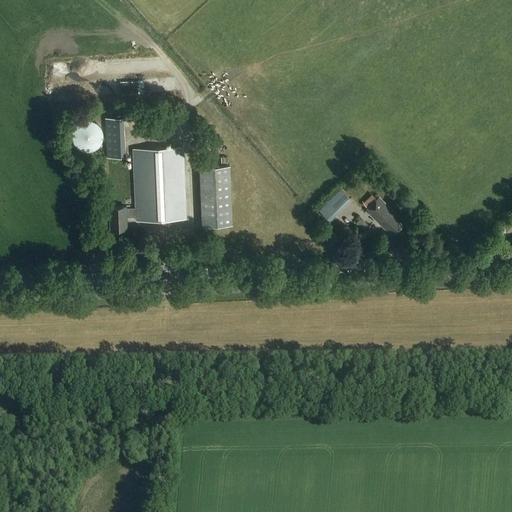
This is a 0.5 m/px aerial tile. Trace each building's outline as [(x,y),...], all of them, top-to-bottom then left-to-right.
[(95,74),(94,61),(56,63),(56,76),(95,74)] [(123,115),(102,116),(103,129),(105,129),(107,158),(126,157),(123,115)] [(186,219),(183,147),(133,149),(136,208),(126,208),(126,207),(110,207),(111,230),(127,229),(126,217),(136,217),(136,221),(186,219)] [(231,162),(200,163),(202,223),(234,222),(231,162)] [(340,189),(335,194),(346,205),(351,201),(340,189)] [(362,203),(368,209),(366,211),(392,236),(402,225),(399,222),(402,219),(396,213),(395,214),(379,198),(377,199),(372,194),(362,203)] [(334,217),(323,206),(318,210),(329,222),(334,217)] [(358,217),(354,222),(365,230),(369,225),(358,217)]
